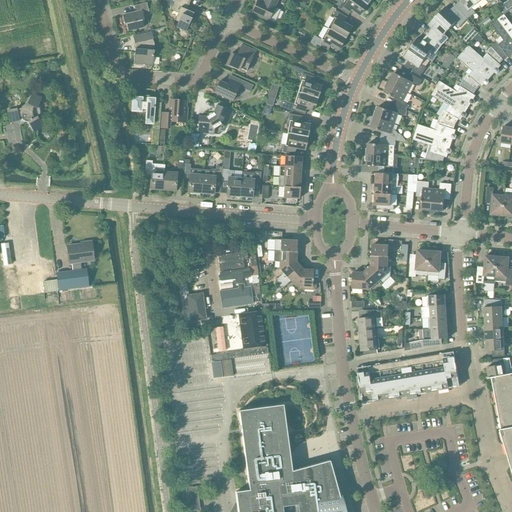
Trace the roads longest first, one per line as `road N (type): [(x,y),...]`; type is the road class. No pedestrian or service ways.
road 1 (tertiary): [(376,511),(350,416),(335,259)]
road 2 (residential): [(232,22),(219,28),(197,83),(119,74),(101,0)]
road 3 (unclassified): [(210,213),(0,195)]
road 4 (track): [(54,0),(98,204)]
road 5 (residential): [(466,372),(459,234)]
road 6 (residential): [(354,82),(232,22)]
road 7 (residential): [(459,234),(472,153),(497,106)]
